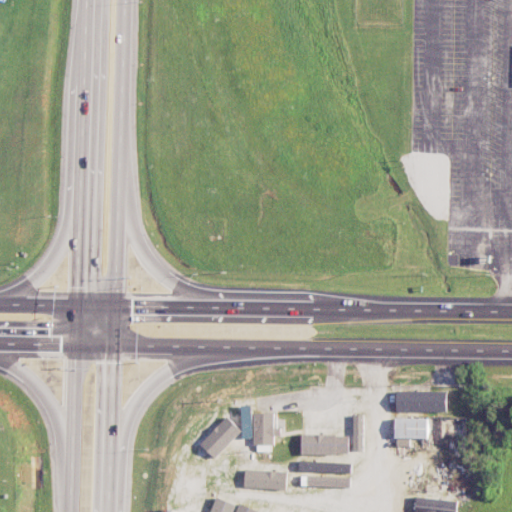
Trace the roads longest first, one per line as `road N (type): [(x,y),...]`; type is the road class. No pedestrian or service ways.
road 1 (primary): [(511,312),(0,303)]
road 2 (primary): [(112,346),(511,352)]
road 3 (primary): [(81,163),(70,511)]
road 4 (primary): [(112,346),(121,0)]
road 5 (primary): [(108,511),(118,437),(145,388),(194,357),(253,349)]
road 6 (primary): [(254,307),(196,295),(148,263),(128,224),(118,149)]
road 7 (primary): [(0,358),(35,381),(56,413),(69,511)]
road 8 (primary): [(81,163),(59,252),(26,288),(0,298)]
road 9 (primary): [(107,511),(112,346)]
road 10 (primary): [(85,0),(81,163)]
